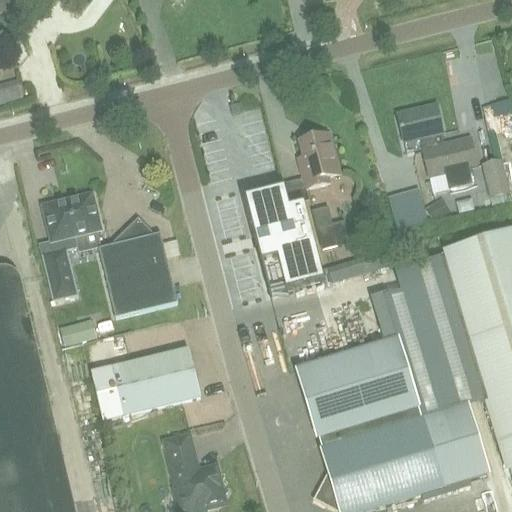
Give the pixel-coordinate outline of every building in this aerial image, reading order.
[(0,0),(0,15),(11,0),(0,0)] [(62,0),(82,15),(93,0),(62,0)] [(0,88),(0,106),(27,98),(22,82),(0,88)] [(420,141),(423,153),(443,148),(441,137),(444,137),(437,107),(397,117),(403,145),(420,141)] [(306,192),(329,186),(327,180),(339,177),(328,137),(315,140),(312,138),(307,140),(306,143),(299,144),(304,161),(301,162),(303,170),(300,171),(306,192)] [(470,142),(443,148),(423,153),(429,180),(433,196),(448,193),(447,186),(459,183),(457,175),(477,170),(470,142)] [(482,167),(490,201),(486,202),(488,209),(510,204),(508,197),(509,197),(501,163),(482,167)] [(287,203),(281,185),(239,194),(267,297),(322,282),(299,201),(287,203)] [(418,190),(385,198),(395,233),(426,223),(418,190)] [(92,197),(57,206),(43,209),(54,255),(43,258),(54,304),(77,299),(66,254),(77,251),(75,241),(98,236),(97,233),(100,233),(92,197)] [(432,206),(437,217),(454,209),(448,198),(432,206)] [(177,306),(160,236),(154,238),(141,225),(112,254),(108,249),(98,252),(115,322),(177,306)] [(511,231),(443,253),(511,481),(511,231)] [(0,456),(58,442),(21,285),(0,272),(0,456)] [(278,321),(281,351),(292,350),(289,320),(278,321)] [(397,342),(297,373),(329,476),(319,496),(322,505),(334,511),(373,511),(489,476),(468,408),(422,422),(397,342)] [(190,349),(92,373),(105,423),(203,400),(190,349)] [(190,438),(164,444),(176,492),(174,492),(178,511),(208,511),(219,510),(228,494),(228,492),(222,489),(217,469),(196,474),(192,472),(191,469),(194,465),(197,464),(190,438)]
